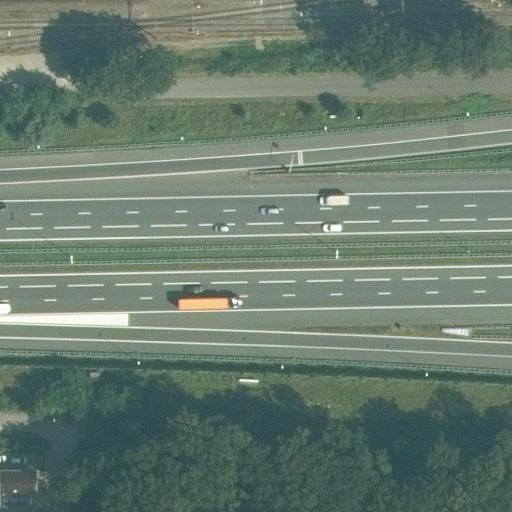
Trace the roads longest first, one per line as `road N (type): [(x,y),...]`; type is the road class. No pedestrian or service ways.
road 1 (motorway): [(511,136),(276,160),(0,175)]
road 2 (motorway): [(0,317),(127,334),(511,350)]
road 3 (motorway): [(0,294),(511,284)]
road 4 (motorway): [(511,211),(0,220)]
road 5 (unclassified): [(60,511),(57,439),(37,424),(0,421)]
